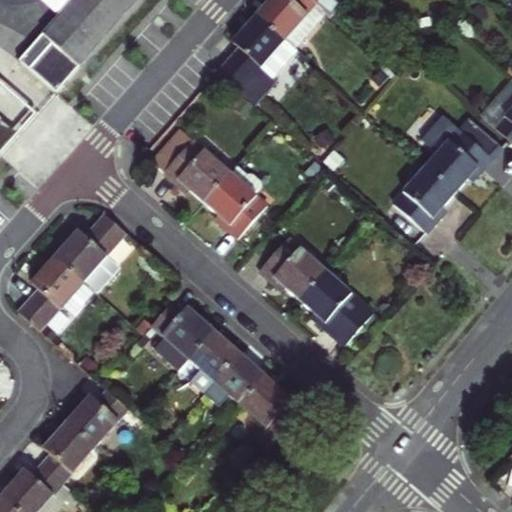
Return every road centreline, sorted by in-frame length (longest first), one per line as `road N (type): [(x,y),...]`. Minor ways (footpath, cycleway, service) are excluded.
road 1 (residential): [(83,164),(402,449)]
road 2 (residential): [(83,164),(226,0)]
road 3 (residential): [(402,449),(511,314)]
road 4 (residential): [(0,449),(36,388),(27,352),(0,326)]
road 5 (residential): [(0,257),(83,164)]
